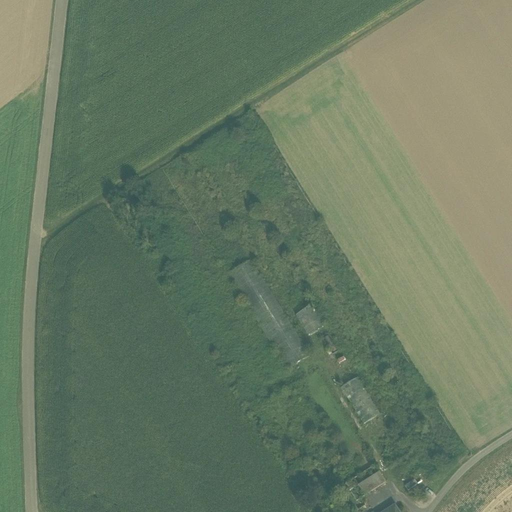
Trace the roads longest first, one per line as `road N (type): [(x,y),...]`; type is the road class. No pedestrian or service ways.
road 1 (unclassified): [(60,0),(32,255),(31,511)]
road 2 (track): [(419,0),(33,241)]
